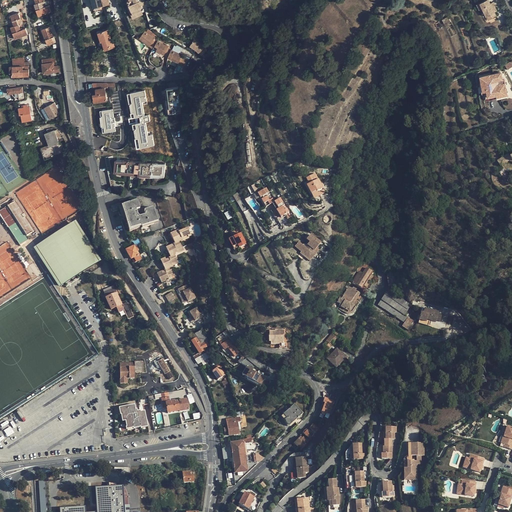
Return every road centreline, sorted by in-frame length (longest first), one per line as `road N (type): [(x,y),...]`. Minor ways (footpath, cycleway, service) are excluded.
road 1 (unclassified): [(261,466),(315,414),(317,390),(297,373),(258,363),(226,313),(195,121),(201,91),(227,45),(166,0)]
road 2 (tertiary): [(92,164),(116,243),(195,371),(213,438)]
road 3 (residential): [(276,511),(360,421),(376,418),(371,455),(382,475),(397,470),(410,433)]
road 4 (residential): [(92,164),(71,138),(61,88),(34,82),(25,0)]
road 5 (unknown): [(317,390),(339,390),(384,343),(450,334)]
road 6 (residential): [(136,453),(0,475)]
road 7 (unknown): [(106,362),(0,428)]
